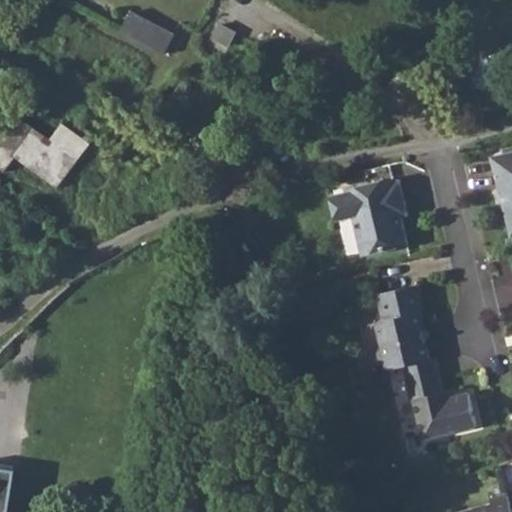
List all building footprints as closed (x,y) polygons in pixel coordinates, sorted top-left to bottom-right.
[(136,31),(168,48),(175,35),(143,19),(136,31)] [(17,157),(61,189),(93,144),(65,124),(55,139),(20,117),(0,144),(0,165),(8,171),(17,157)] [(511,153),(494,157),(502,194),(506,192),(509,205),(505,209),(511,237),(511,236),(511,153)] [(400,217),(397,205),(404,203),(399,181),(391,182),(391,178),(347,188),(348,192),(330,196),(335,221),(354,217),(362,255),(406,244),(400,217)] [(407,216),(404,203),(397,205),(400,217),(407,216)] [(378,322),(383,341),(379,346),(382,359),(388,363),(389,369),(406,366),(430,360),(423,331),(426,330),(422,313),(426,313),(419,285),(380,294),(386,320),(378,322)] [(425,438),(479,426),(471,393),(451,398),(449,391),(445,392),(438,358),(430,360),(406,366),(413,400),(416,399),(425,438)] [(0,511),(6,511),(10,488),(13,470),(0,467),(0,511)] [(511,511),(511,508),(508,493),(491,498),(493,503),(459,511),(511,511)]
